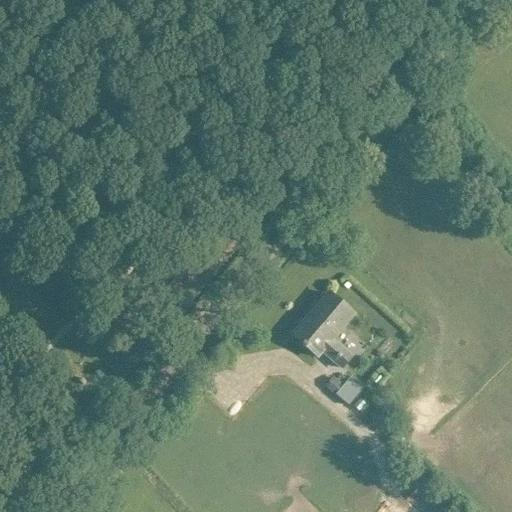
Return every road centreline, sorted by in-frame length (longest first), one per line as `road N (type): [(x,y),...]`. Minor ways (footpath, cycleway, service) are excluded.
road 1 (unclassified): [(46,511),(482,0)]
road 2 (track): [(0,285),(137,406)]
